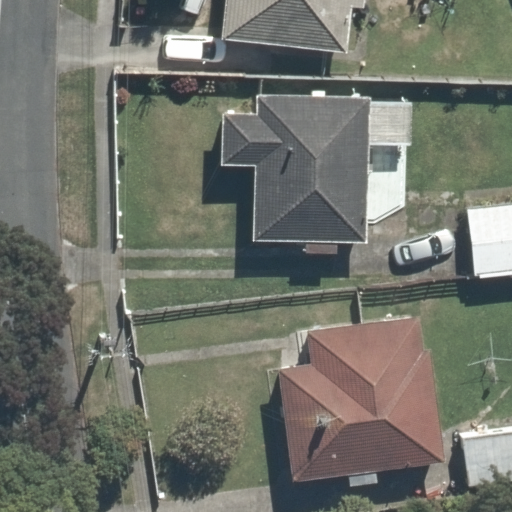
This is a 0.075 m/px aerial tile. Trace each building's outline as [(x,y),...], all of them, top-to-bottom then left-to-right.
[(326,50),(333,0),(201,0),(197,31),(326,50)] [(352,237),(353,92),(353,85),(249,84),(249,104),(201,104),(200,171),(227,171),(226,235),(286,235),(285,248),(336,248),(336,237),(352,237)] [(511,189),(451,195),(458,276),(511,270),(511,189)] [(410,311),(295,325),(299,357),(261,361),(274,468),(428,449),(410,311)] [(511,422),(456,427),(460,480),(511,475),(511,422)]
